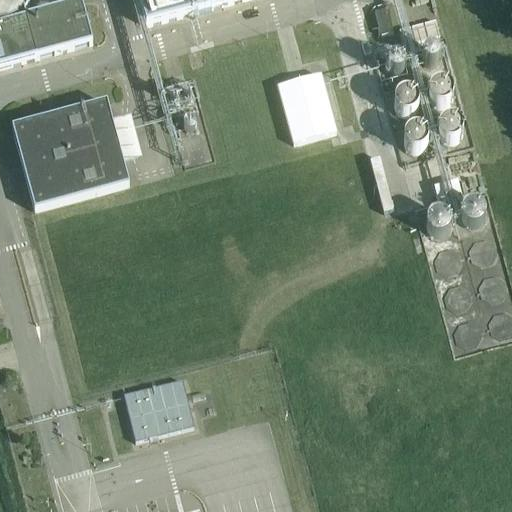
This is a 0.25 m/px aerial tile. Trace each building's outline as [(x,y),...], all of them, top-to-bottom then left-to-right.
[(25,20),(24,15),(28,5),(29,0),(0,0),(0,71),(92,46),(81,6),(25,20)] [(137,0),(145,29),(252,0),(137,0)] [(386,12),(375,15),(381,39),(393,35),(386,12)] [(434,23),(423,26),(427,42),(439,39),(434,23)] [(422,26),(410,30),(415,46),(426,43),(422,26)] [(409,30),(398,33),(402,49),(414,46),(409,30)] [(235,35),(210,41),(213,53),(238,47),(235,35)] [(439,61),(437,56),(432,54),(428,55),(424,58),(422,62),(424,68),(429,71),(434,70),(438,67),(439,61)] [(389,67),(388,72),(390,77),(394,80),(399,79),(403,76),(404,71),(402,66),(398,64),(393,64),(389,67)] [(181,74),(159,76),(160,95),(183,93),(181,74)] [(320,78),(277,89),(293,148),(336,136),(320,78)] [(452,96),(449,91),(444,88),(439,87),(434,89),(430,94),(429,99),(430,105),(434,109),(440,111),(445,110),(450,107),(453,101),(452,96)] [(417,104),(414,99),(410,96),(404,96),(399,98),(395,102),(394,108),(395,113),(399,118),(405,120),(411,119),(415,115),(418,110),(417,104)] [(12,131),(34,214),(129,188),(106,105),(12,131)] [(462,132),(459,127),(454,124),(449,123),(443,126),(440,130),(438,135),(440,141),(444,145),(449,147),(455,146),(460,143),(462,138),(462,132)] [(427,140),(424,135),(419,132),(414,132),(408,134),(405,138),(403,144),(405,150),(409,154),(414,156),(420,155),(425,151),(427,146),(427,140)] [(462,201),(457,184),(434,190),(438,207),(462,201)] [(471,231),(473,231),(475,231),(477,230),(480,229),(482,227),(483,225),(484,223),(485,220),(485,217),(484,215),(484,213),(482,210),(479,209),(477,208),(475,207),(472,207),(469,208),(466,209),(465,210),(463,212),(462,214),(462,216),(461,219),(461,222),(462,224),(463,226),(465,227),(466,229),(469,230),(471,231)] [(436,240),(438,241),(440,240),(441,240),(444,239),(446,238),(447,236),(449,234),(450,232),(450,230),(450,227),(449,225),(449,223),(447,220),(445,219),(443,218),(441,217),(440,217),(437,217),(435,217),(433,218),(431,219),(430,220),(428,223),(427,226),(426,229),(426,231),(427,233),(428,236),(430,237),(432,239),(434,240),(436,240)] [(182,384),(123,398),(135,445),(193,430),(182,384)]
